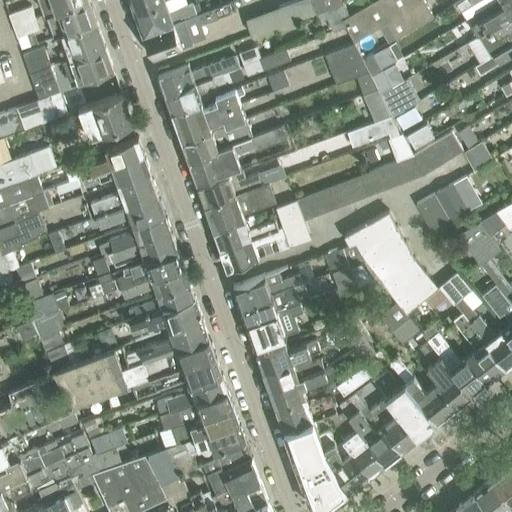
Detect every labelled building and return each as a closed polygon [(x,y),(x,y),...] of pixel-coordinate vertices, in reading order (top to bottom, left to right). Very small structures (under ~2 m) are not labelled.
[(41,0),(46,12),(81,0),(41,0)] [(97,20),(90,0),(81,0),(46,12),(54,35),(62,32),(97,20)] [(164,0),(158,0),(136,8),(144,30),(173,20),(196,12),(201,10),(197,0),(195,0),(192,1),(191,0),(190,0),(186,1),(168,8),(164,0)] [(173,20),(144,30),(153,56),(182,46),(206,37),(201,23),(218,17),(217,16),(233,11),(228,0),(214,5),(201,10),(196,12),(173,20)] [(295,0),(263,12),(269,28),(316,11),(324,8),(343,1),(343,0),(295,0)] [(397,36),(433,15),(424,0),(372,0),(368,3),(342,18),(346,25),(354,41),(387,20),(397,36)] [(457,0),(456,1),(466,18),(495,0),(457,0)] [(511,0),(503,0),(506,4),(469,26),(476,37),(479,35),(511,15),(511,0)] [(343,1),(324,8),(327,15),(333,30),(346,25),(342,18),(349,14),(343,1)] [(9,12),(13,23),(35,16),(31,4),(9,12)] [(324,8),(316,11),(318,19),(327,15),(324,8)] [(511,43),(511,15),(479,35),(491,56),(511,43)] [(18,35),(39,27),(35,16),(13,23),(18,35)] [(67,47),(60,49),(63,59),(106,44),(97,20),(62,32),(67,47)] [(355,42),(325,53),(336,82),(357,74),(369,70),(363,57),(355,42)] [(23,51),(30,70),(51,63),(44,43),(23,51)] [(387,43),(373,52),(382,68),(384,67),(394,61),(397,59),(387,43)] [(479,63),(476,65),(481,73),(511,54),(511,43),(491,56),(479,63)] [(106,44),(63,59),(72,82),(114,67),(106,44)] [(287,47),(260,57),(265,68),(291,58),(287,47)] [(373,50),(363,57),(369,70),(372,74),(382,68),(373,52),(373,50)] [(189,62),(159,72),(166,92),(228,69),(240,64),(238,56),(226,61),(225,57),(192,69),(189,62)] [(51,63),(30,70),(36,86),(57,79),(51,63)] [(511,66),(509,68),(511,73),(511,78),(502,84),(508,94),(511,91),(511,66)] [(382,68),(372,74),(379,87),(381,93),(392,86),(394,85),(384,67),(382,68)] [(228,69),(166,92),(172,110),(202,99),(200,92),(232,80),(228,69)] [(284,69),(268,75),(273,90),(290,84),(284,69)] [(369,70),(357,74),(364,93),(379,87),(372,74),(369,70)] [(202,99),(172,110),(177,125),(242,102),(239,94),(245,92),(242,85),(236,87),(216,94),(219,101),(205,105),(202,99)] [(392,86),(381,93),(393,114),(403,108),(392,86)] [(379,87),(364,93),(374,121),(393,114),(381,93),(379,87)] [(132,122),(133,121),(123,92),(79,107),(90,137),(128,123),(132,122)] [(39,97),(17,105),(25,126),(44,119),(47,118),(39,97)] [(226,124),(247,117),(242,102),(177,125),(183,139),(213,129),(211,123),(224,118),(226,124)] [(17,105),(6,109),(14,130),(25,126),(17,105)] [(6,109),(0,110),(0,126),(3,134),(14,130),(6,109)] [(391,135),(402,131),(393,114),(347,130),(352,143),(389,130),(391,135)] [(218,147),(253,135),(247,117),(226,124),(213,129),(183,139),(190,159),(219,149),(218,147)] [(428,122),(408,133),(416,147),(435,136),(428,122)] [(469,122),(457,129),(468,147),(480,140),(469,122)] [(219,149),(190,159),(197,180),(240,165),(235,152),(245,149),(254,146),(255,148),(264,145),(286,137),(282,125),(264,131),(253,135),(218,147),(219,149)] [(463,148),(455,133),(454,131),(453,130),(442,136),(454,154),(463,148)] [(414,153),(403,132),(402,131),(391,135),(389,135),(398,159),(406,156),(410,155),(414,153)] [(90,159),(77,164),(79,169),(81,175),(145,152),(138,135),(137,135),(105,147),(108,154),(90,160),(90,159)] [(442,136),(432,142),(444,160),(454,154),(442,136)] [(483,138),(480,140),(468,147),(473,167),(493,155),(483,138)] [(434,166),(444,160),(432,142),(423,148),(434,166)] [(0,161),(0,184),(36,171),(56,164),(49,144),(0,161)] [(373,145),(365,148),(369,161),(378,158),(373,145)] [(425,172),(434,166),(423,148),(414,153),(425,172)] [(145,152),(81,175),(84,184),(116,173),(119,180),(150,169),(145,152)] [(406,156),(414,176),(425,172),(414,153),(410,155),(406,156)] [(403,180),(414,176),(406,156),(398,159),(395,161),(403,180)] [(392,185),(403,180),(395,161),(384,165),(392,185)] [(373,169),(381,189),(392,185),(384,165),(373,169)] [(198,184),(205,203),(254,185),(264,182),(260,170),(246,175),(244,167),(198,184)] [(91,201),(96,216),(159,193),(152,174),(150,169),(119,180),(118,180),(120,185),(121,190),(91,201)] [(370,193),(381,189),(373,169),(363,173),(370,193)] [(36,171),(0,184),(0,203),(42,189),(36,171)] [(359,197),(370,193),(363,173),(352,177),(359,197)] [(359,197),(352,177),(340,181),(348,201),(359,197)] [(338,205),(348,201),(340,181),(330,185),(338,205)] [(254,185),(205,203),(212,223),(214,227),(245,216),(253,213),(262,209),(261,205),(254,185)] [(338,205),(330,185),(319,189),(327,209),(338,205)] [(442,204),(443,206),(463,195),(458,186),(438,198),(442,204)] [(42,189),(0,203),(0,222),(27,211),(37,207),(47,204),(42,189)] [(316,213),(327,209),(319,189),(308,193),(316,213)] [(417,202),(423,214),(442,204),(438,198),(435,191),(417,202)] [(130,215),(133,223),(166,212),(159,193),(96,216),(100,226),(130,215)] [(305,218),(316,213),(308,193),(297,197),(305,218)] [(463,195),(443,206),(448,216),(450,219),(461,214),(458,208),(468,202),(463,195)] [(275,205),(283,224),(286,234),(290,245),(312,237),(305,218),(297,197),(275,205)] [(511,200),(496,209),(507,223),(509,225),(511,223),(511,200)] [(423,214),(430,226),(448,216),(443,206),(442,204),(423,214)] [(0,222),(0,247),(2,253),(25,243),(24,241),(39,234),(38,232),(47,229),(37,207),(27,211),(0,222)] [(345,233),(350,242),(358,239),(361,245),(398,224),(389,208),(345,233)] [(507,223),(496,209),(479,219),(491,235),(507,223)] [(102,252),(109,249),(171,227),(166,212),(133,223),(135,229),(106,240),(99,242),(102,252)] [(461,214),(450,219),(455,228),(469,220),(465,212),(461,214)] [(245,216),(214,227),(221,247),(280,225),(276,216),(249,227),(245,216)] [(455,228),(450,219),(448,216),(430,226),(437,238),(455,228)] [(501,248),(491,235),(479,219),(457,231),(470,247),(496,280),(511,300),(511,290),(511,291),(511,290),(511,283),(490,257),(501,248)] [(280,225),(221,247),(228,268),(229,268),(230,267),(260,256),(256,246),(286,234),(283,224),(280,225)] [(361,245),(367,257),(369,261),(407,240),(398,224),(361,245)] [(171,227),(109,249),(112,255),(113,259),(142,249),(144,255),(146,259),(178,247),(177,243),(171,227)] [(59,229),(49,233),(56,251),(66,248),(59,229)] [(333,269),(363,259),(367,257),(361,245),(358,239),(350,242),(327,251),(333,269)] [(369,261),(380,275),(415,255),(407,240),(369,261)] [(0,281),(13,276),(2,253),(0,247),(0,281)] [(125,272),(118,275),(121,285),(184,263),(178,247),(146,259),(146,260),(123,268),(125,272)] [(92,259),(98,273),(109,269),(104,255),(92,259)] [(427,270),(415,255),(380,275),(396,295),(427,270)] [(363,259),(333,269),(339,286),(359,279),(374,274),(363,259)] [(20,264),(16,266),(19,273),(22,281),(37,276),(31,260),(20,264)] [(184,263),(121,285),(125,296),(155,285),(156,290),(189,278),(184,263)] [(235,283),(234,283),(240,301),(272,291),(283,287),(303,280),(300,271),(281,277),(278,268),(236,283),(235,283)] [(100,281),(89,285),(93,295),(104,291),(116,287),(109,269),(98,273),(100,281)] [(458,269),(440,283),(448,294),(455,302),(456,300),(464,295),(472,288),(458,269)] [(396,295),(399,298),(408,309),(424,296),(440,283),(439,283),(438,283),(427,270),(396,295)] [(374,274),(359,279),(365,295),(385,288),(374,274)] [(22,294),(24,299),(43,293),(37,276),(22,281),(17,283),(22,294)] [(158,296),(129,306),(133,317),(195,295),(189,278),(156,290),(158,296)] [(504,325),(511,335),(511,300),(496,280),(484,290),(501,313),(504,311),(511,319),(504,325)] [(272,291),(240,301),(247,319),(279,308),(302,300),(296,282),(283,287),(272,291)] [(448,294),(440,283),(424,296),(432,306),(448,294)] [(52,289),(43,293),(24,299),(32,317),(52,310),(69,304),(63,289),(53,292),(52,289)] [(9,300),(19,323),(32,317),(24,299),(22,294),(9,300)] [(168,318),(172,327),(203,317),(195,295),(133,317),(130,318),(134,331),(168,318)] [(464,310),(507,364),(511,359),(511,335),(504,325),(494,333),(464,295),(456,300),(464,310)] [(399,298),(382,312),(394,328),(411,314),(408,309),(399,298)] [(279,308),(247,319),(255,341),(254,341),(254,343),(255,343),(287,331),(300,327),(294,312),(305,308),(302,300),(279,308)] [(52,310),(32,317),(39,330),(40,333),(58,327),(52,310)] [(468,352),(489,378),(507,364),(464,310),(453,319),(475,346),(468,352)] [(16,324),(22,338),(39,330),(32,317),(19,323),(16,324)] [(175,336),(125,354),(129,365),(146,359),(210,336),(203,317),(172,327),(175,336)] [(354,319),(339,324),(346,334),(359,326),(360,326),(354,319)] [(433,321),(423,329),(429,336),(472,391),(489,378),(468,352),(461,357),(433,321)] [(346,334),(354,346),(368,339),(359,326),(346,334)] [(58,327),(40,333),(46,348),(64,342),(58,327)] [(73,363),(55,370),(71,405),(128,384),(133,382),(216,352),(210,336),(146,359),(129,365),(125,354),(122,345),(115,347),(73,363)] [(472,391),(429,336),(420,343),(434,360),(425,367),(436,381),(438,379),(457,404),(472,391)] [(288,339),(258,350),(264,367),(294,357),(320,348),(317,337),(290,347),(288,339)] [(376,350),(368,339),(354,346),(363,359),(368,356),(376,350)] [(64,342),(46,348),(55,370),(73,363),(64,342)] [(216,352),(133,382),(134,386),(155,378),(157,384),(188,374),(189,378),(221,367),(216,352)] [(294,357),(264,367),(270,384),(322,365),(320,359),(313,361),(310,352),(294,357)] [(399,353),(391,359),(409,381),(438,418),(457,404),(438,379),(436,381),(426,388),(399,353)] [(364,363),(335,383),(343,393),(371,373),(364,363)] [(322,365),(270,384),(277,403),(307,392),(304,385),(327,377),(322,365)] [(193,389),(158,401),(161,410),(228,386),(221,367),(189,378),(193,389)] [(418,434),(438,418),(409,381),(403,386),(388,367),(374,378),(399,410),(418,434)] [(0,440),(23,431),(54,417),(37,378),(9,391),(11,395),(12,398),(0,403),(0,440)] [(228,386),(161,410),(163,417),(168,415),(171,425),(234,403),(228,386)] [(357,391),(342,402),(347,408),(352,415),(355,419),(354,419),(367,435),(368,434),(387,459),(402,447),(383,422),(382,423),(372,410),(367,414),(360,405),(365,401),(357,391)] [(310,402),(307,392),(277,403),(285,426),(314,416),(337,407),(333,394),(310,402)] [(386,393),(369,407),(372,410),(382,423),(383,422),(402,447),(418,434),(399,410),(386,393)] [(239,419),(234,403),(171,425),(177,441),(187,438),(239,419)] [(347,408),(333,415),(338,427),(352,415),(351,413),(347,408)] [(62,427),(78,420),(77,418),(73,409),(57,416),(62,427)] [(95,416),(82,420),(90,436),(101,432),(95,416)] [(314,416),(285,426),(290,442),(310,497),(313,505),(314,509),(324,508),(337,498),(350,488),(329,457),(320,431),(314,416)] [(215,450),(246,439),(239,419),(187,438),(192,449),(212,442),(215,450)] [(367,435),(354,419),(340,431),(350,446),(349,446),(371,472),(387,459),(368,434),(367,435)] [(329,428),(320,431),(329,457),(350,488),(354,484),(359,481),(364,477),(368,474),(371,472),(349,446),(343,451),(337,442),(329,428)] [(101,432),(90,436),(97,452),(114,446),(108,429),(106,430),(101,432)] [(23,431),(0,440),(0,462),(18,454),(15,448),(28,442),(23,431)] [(82,447),(89,444),(83,431),(70,437),(72,440),(76,449),(82,447)] [(198,461),(192,450),(187,438),(177,441),(168,445),(180,469),(198,461)] [(18,454),(0,462),(0,482),(64,454),(59,443),(47,449),(44,443),(18,454)] [(89,444),(82,447),(87,459),(69,467),(71,472),(72,475),(82,470),(84,474),(92,471),(100,468),(100,466),(93,453),(89,444)] [(147,452),(169,495),(173,501),(177,504),(182,501),(187,511),(201,511),(193,496),(190,490),(180,469),(168,445),(147,452)] [(97,452),(93,453),(100,466),(119,460),(114,446),(97,452)] [(64,454),(0,482),(0,502),(16,496),(14,491),(36,482),(38,486),(71,472),(69,467),(87,459),(82,447),(76,449),(64,454)] [(133,511),(169,495),(147,452),(100,468),(92,471),(96,480),(111,511),(133,511)] [(273,511),(252,455),(224,469),(245,511),(273,511)] [(511,462),(494,475),(511,497),(511,462)] [(222,511),(245,511),(224,469),(222,465),(208,472),(216,489),(212,491),(222,511)] [(84,474),(74,478),(78,487),(96,480),(92,471),(84,474)] [(16,496),(0,502),(0,511),(50,511),(83,497),(78,487),(74,478),(72,475),(71,472),(38,486),(41,495),(44,500),(22,510),(20,504),(16,496)] [(477,489),(495,511),(508,511),(506,509),(511,503),(511,497),(494,475),(477,489)] [(222,511),(212,491),(210,486),(202,490),(200,486),(190,490),(201,511),(222,511)] [(495,511),(477,489),(460,503),(466,511),(495,511)] [(90,511),(83,497),(50,511),(90,511)] [(466,511),(460,503),(447,511),(466,511)]
